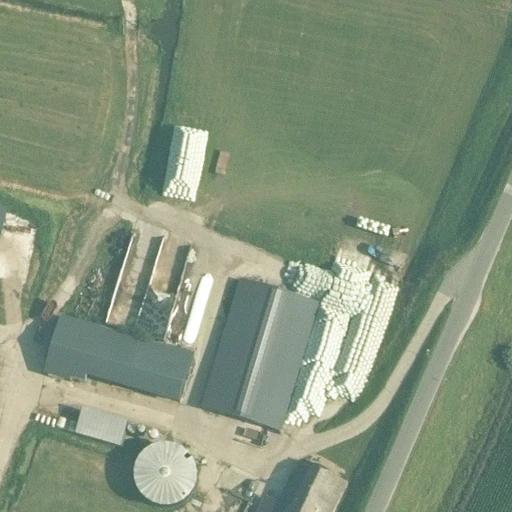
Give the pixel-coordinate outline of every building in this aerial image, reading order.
[(280,432),(319,304),(242,280),(203,409),(280,432)] [(86,383),(88,376),(102,330),(64,319),(49,376),(72,382),(73,380),(86,383)] [(194,356),(102,330),(88,376),(180,403),(194,356)] [(82,411),(77,438),(125,447),(130,420),(82,411)] [(137,483),(140,492),(146,500),(153,506),(163,508),(172,508),(182,505),(189,499),(195,491),(198,482),(197,472),(194,463),(188,455),(180,450),(171,447),(161,448),(152,451),(145,457),(139,464),(136,474),(137,483)] [(332,511),(347,483),(303,464),(283,504),(278,511),(332,511)]
